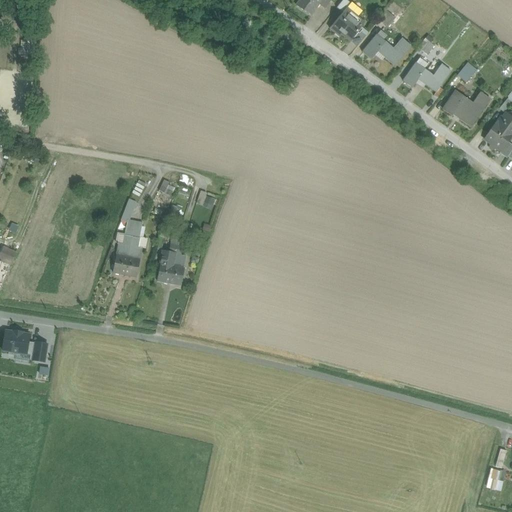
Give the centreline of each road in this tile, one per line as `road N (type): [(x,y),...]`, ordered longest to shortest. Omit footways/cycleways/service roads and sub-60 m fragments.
road 1 (unclassified): [(0,315),(278,366),(511,429)]
road 2 (unclassified): [(258,0),(511,184)]
road 3 (residential): [(0,139),(220,192)]
